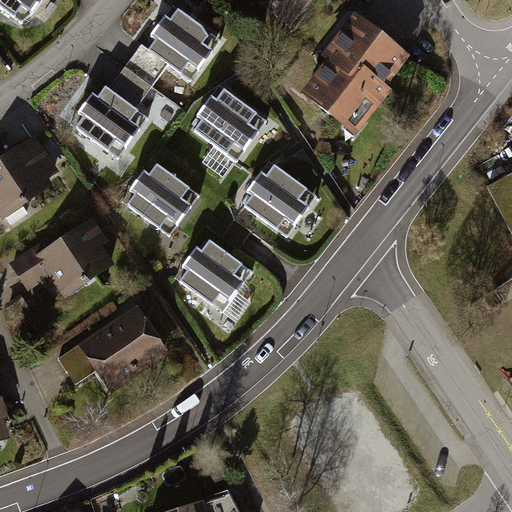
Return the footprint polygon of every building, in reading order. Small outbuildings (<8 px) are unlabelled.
[(0,0),(0,5),(26,24),(43,0),(0,0)] [(257,0),(290,25),(309,0),(257,0)] [(175,9),(142,56),(187,88),(221,41),(175,9)] [(356,130),(411,51),(357,14),(302,93),(356,130)] [(127,71),(112,91),(139,111),(154,91),(127,71)] [(107,88),(76,129),(120,161),(151,120),(107,88)] [(224,90),(191,137),(236,169),(270,122),(224,90)] [(0,164),(0,213),(6,222),(65,184),(36,140),(0,164)] [(159,158),(126,205),(171,237),(204,190),(159,158)] [(274,168),(240,215),(285,247),(319,201),(274,168)] [(511,175),(487,188),(511,234),(511,175)] [(121,255),(91,214),(16,268),(31,289),(51,275),(65,295),(121,255)] [(208,236),(175,283),(220,315),(253,268),(208,236)] [(174,350),(141,303),(61,358),(79,384),(99,371),(113,392),(174,350)] [(0,449),(13,445),(0,403),(0,449)] [(153,506),(154,511),(253,511),(248,492),(219,501),(215,486),(153,506)]
